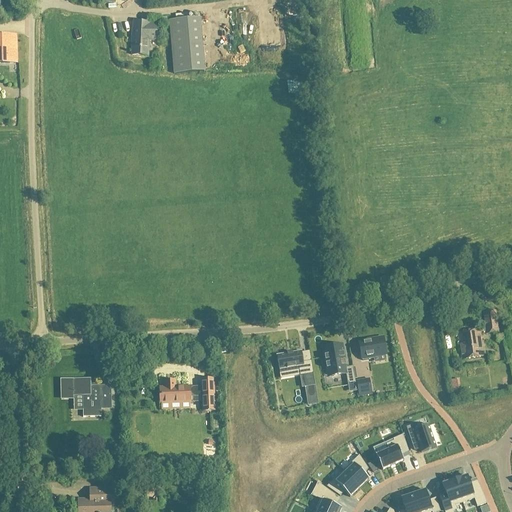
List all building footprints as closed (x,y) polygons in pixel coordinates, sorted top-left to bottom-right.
[(134,22),(134,29),(132,29),(132,43),(133,43),(132,55),(148,56),(149,40),(158,40),(158,24),(150,24),(150,22),(134,22)] [(0,34),(0,63),(17,63),(16,34),(0,34)] [(483,312),(487,335),(499,332),(495,310),(483,312)] [(463,360),(484,357),(480,329),(459,332),(463,360)] [(383,337),(359,341),(362,360),(374,358),(374,357),(386,355),(383,337)] [(342,345),(324,348),(327,368),(331,368),(332,376),(346,374),(348,383),(355,382),(353,367),(346,368),(342,345)] [(313,374),(311,361),(303,362),(301,351),(293,353),(292,352),(292,353),(288,353),(287,353),(287,354),(277,355),(280,373),(299,370),(300,376),(302,375),(304,387),(315,385),(313,374)] [(499,375),(501,387),(510,385),(508,373),(499,375)] [(91,379),(60,379),(60,380),(63,380),(63,396),(83,396),(83,417),(102,417),(101,404),(111,404),(111,389),(91,390),(91,379)] [(369,379),(357,381),(360,396),(372,394),(369,379)] [(460,387),(459,379),(450,381),(452,388),(460,387)] [(213,380),(202,381),(203,411),(215,410),(213,380)] [(165,387),(160,388),(161,404),(191,402),(190,386),(176,387),(175,381),(164,381),(165,387)] [(418,428),(416,424),(406,427),(413,449),(415,448),(416,451),(420,449),(421,453),(437,448),(436,447),(435,447),(428,426),(429,425),(418,428)] [(376,455),(383,470),(390,466),(391,467),(391,466),(395,464),(395,465),(395,464),(403,460),(403,461),(404,461),(403,459),(401,455),(409,452),(403,435),(393,439),(394,441),(386,444),(389,450),(376,455)] [(359,455),(343,471),(359,488),(368,479),(369,479),(363,473),(368,469),(359,455)] [(378,470),(374,462),(367,464),(373,473),(378,470)] [(343,471),(327,487),(340,496),(345,491),(350,497),(351,497),(350,496),(359,488),(343,471)] [(455,480),(463,503),(474,499),(477,507),(487,503),(477,480),(470,483),(469,480),(467,476),(455,480)] [(456,505),(463,503),(455,480),(450,482),(449,480),(442,482),(445,490),(445,492),(439,495),(444,511),(453,511),(457,509),(456,505)] [(317,482),(311,495),(320,500),(315,511),(318,511),(339,511),(341,508),(335,505),(334,503),(337,496),(326,489),(317,482)] [(78,499),(78,511),(110,511),(110,506),(115,505),(114,488),(90,489),(90,499),(78,499)] [(426,490),(413,494),(419,511),(437,511),(440,511),(436,498),(429,500),(426,490)] [(405,510),(398,511),(419,511),(413,494),(401,498),(404,506),(405,510)]
